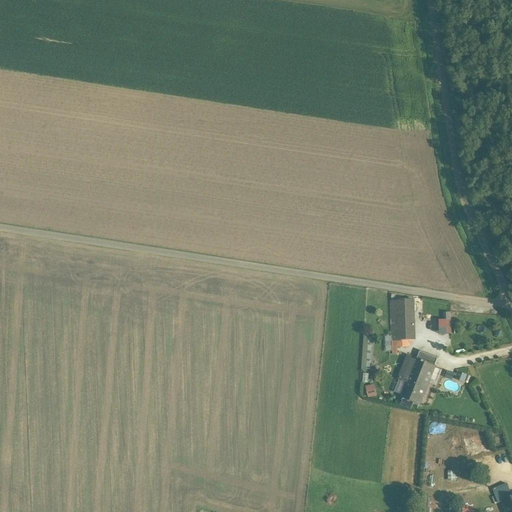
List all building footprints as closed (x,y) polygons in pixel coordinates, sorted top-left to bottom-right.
[(393,302),(395,343),(420,342),(419,301),(393,302)] [(428,323),(438,323),(437,314),(427,315),(428,323)] [(451,334),(452,319),(438,319),(438,334),(451,334)] [(408,384),(402,398),(423,407),(439,368),(409,355),(399,380),(408,384)] [(458,371),(455,378),(466,382),(469,375),(458,371)] [(368,396),(376,395),(374,384),(366,385),(368,396)] [(505,504),(508,511),(511,511),(511,487),(511,486),(495,491),(500,506),(505,504)]
